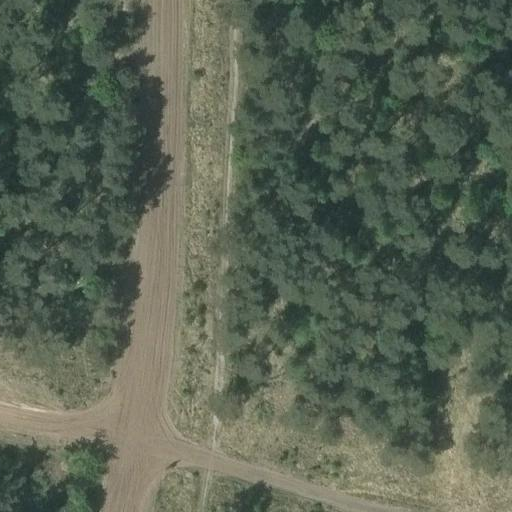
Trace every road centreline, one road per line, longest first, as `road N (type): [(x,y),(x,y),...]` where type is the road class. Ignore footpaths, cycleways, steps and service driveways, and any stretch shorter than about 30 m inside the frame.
road 1 (track): [(127,511),(143,450),(164,0)]
road 2 (track): [(396,511),(143,450)]
road 3 (track): [(0,416),(143,450)]
